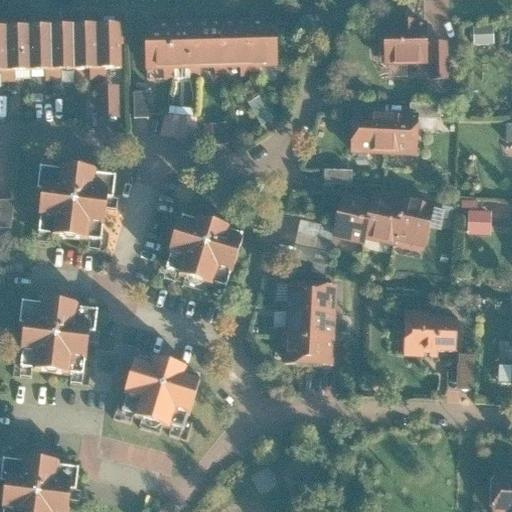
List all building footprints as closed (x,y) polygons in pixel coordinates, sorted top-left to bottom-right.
[(272,15),(248,16),(250,65),(274,64),(272,15)] [(223,17),(225,65),(250,65),(248,16),(223,17)] [(171,18),(172,67),(199,66),(198,17),(171,18)] [(223,17),(198,17),(199,66),(225,65),(223,17)] [(146,68),(172,67),(171,18),(145,19),(146,68)] [(118,65),(117,22),(95,23),(96,66),(118,65)] [(384,23),(385,63),(425,62),(425,22),(384,23)] [(72,66),(71,23),(48,24),(49,67),(72,66)] [(96,66),(95,23),(71,23),(72,66),(96,66)] [(26,67),(25,24),(2,25),(3,68),(26,67)] [(49,67),(48,24),(25,24),(26,67),(49,67)] [(495,28),(474,28),(474,44),(495,44),(495,28)] [(445,42),(430,43),(431,78),(447,78),(445,42)] [(120,116),(119,86),(99,87),(99,117),(120,116)] [(149,118),(148,93),(134,93),(134,118),(149,118)] [(272,117),(259,96),(249,103),(262,124),(272,117)] [(409,102),(409,113),(417,113),(416,119),(437,119),(437,104),(409,102)] [(383,153),(385,112),(352,110),(350,152),(383,153)] [(385,112),(383,153),(415,155),(416,119),(417,113),(409,113),(385,112)] [(198,118),(167,114),(164,135),(195,138),(198,118)] [(233,121),(204,126),(207,145),(237,140),(233,121)] [(38,235),(100,242),(106,197),(111,198),(114,178),(38,170),(36,187),(42,188),(38,235)] [(350,171),(324,170),(323,182),(350,184),(350,171)] [(333,237),(362,244),(363,239),(372,200),(343,193),(333,237)] [(395,239),(403,202),(374,195),(372,200),(363,239),(393,246),(395,239)] [(395,239),(424,245),(433,205),(404,198),(403,202),(395,239)] [(12,199),(0,199),(0,226),(9,226),(12,199)] [(467,235),(490,236),(491,212),(468,211),(467,235)] [(164,267),(225,287),(241,237),(180,217),(164,267)] [(287,312),(332,314),(334,289),(289,287),(287,312)] [(20,369),(82,376),(87,333),(92,333),(95,312),(21,304),(19,323),(24,324),(20,369)] [(431,311),(404,310),(403,356),(423,356),(423,353),(429,353),(429,357),(437,357),(437,350),(454,351),(455,318),(430,317),(431,311)] [(287,312),(286,337),(331,340),(332,314),(287,312)] [(285,363),(330,365),(331,340),(286,337),(285,363)] [(472,390),(473,356),(457,355),(456,390),(472,390)] [(137,361),(122,417),(187,435),(203,378),(137,361)] [(77,468),(0,458),(0,481),(2,482),(0,506),(0,511),(66,511),(69,491),(75,492),(77,468)] [(511,511),(511,473),(496,472),(493,511),(511,511)]
